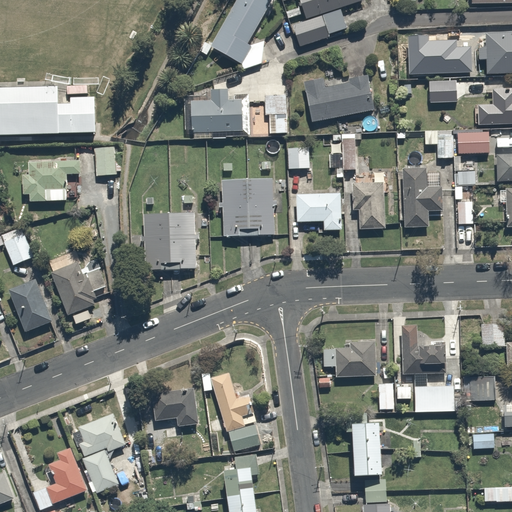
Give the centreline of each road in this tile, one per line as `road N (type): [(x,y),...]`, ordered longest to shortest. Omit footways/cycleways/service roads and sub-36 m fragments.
road 1 (residential): [(0,398),(278,289)]
road 2 (residential): [(278,289),(511,280)]
road 3 (residential): [(278,289),(309,511)]
